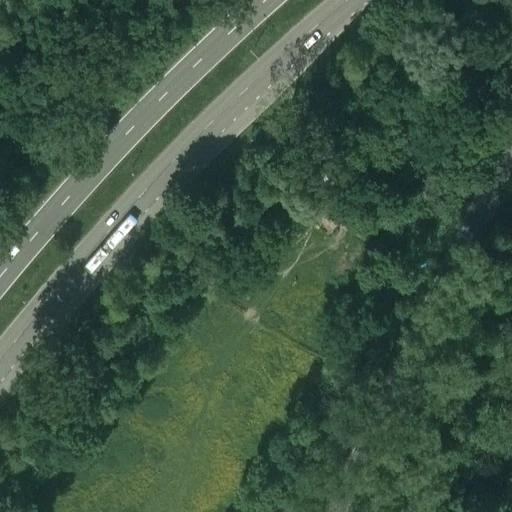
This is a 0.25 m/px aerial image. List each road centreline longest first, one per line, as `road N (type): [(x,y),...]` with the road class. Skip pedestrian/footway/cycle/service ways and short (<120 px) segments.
road 1 (secondary): [(0,363),(152,182),(349,0)]
road 2 (tertiary): [(334,511),(511,145)]
road 3 (secondary): [(270,0),(103,160),(0,275)]
